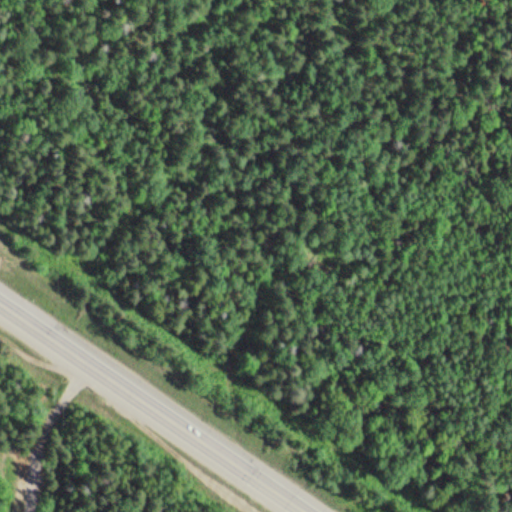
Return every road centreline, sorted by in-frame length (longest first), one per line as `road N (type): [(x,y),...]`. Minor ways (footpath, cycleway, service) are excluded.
road 1 (secondary): [(308,511),(0,304)]
road 2 (residential): [(87,358),(16,452),(16,511)]
